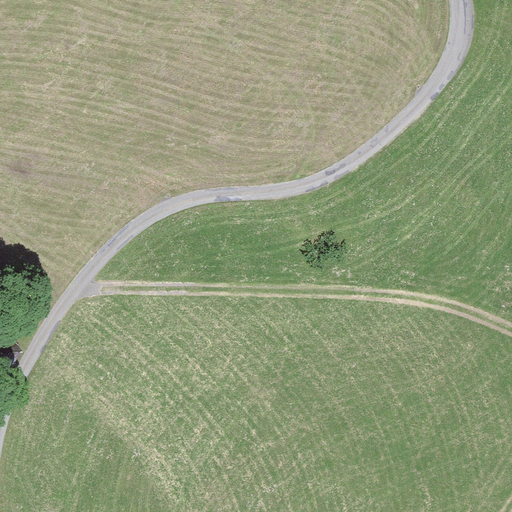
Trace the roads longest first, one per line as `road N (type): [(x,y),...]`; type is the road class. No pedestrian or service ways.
road 1 (unclassified): [(0,428),(56,313),(121,238),(192,198),(278,190),(361,156),(453,59),(460,0)]
road 2 (track): [(77,287),(317,292)]
